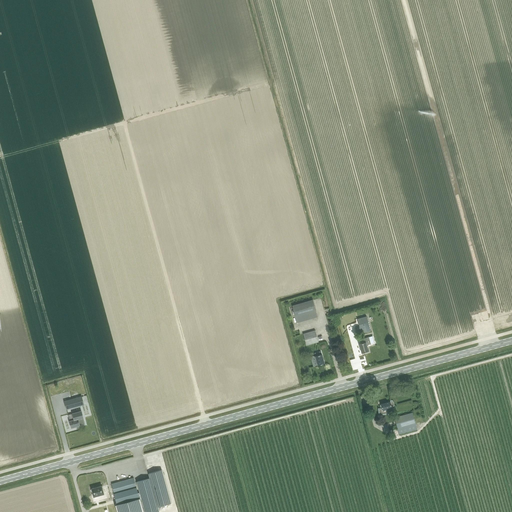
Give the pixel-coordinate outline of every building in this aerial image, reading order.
[(297,323),(318,317),(313,300),(292,306),(297,323)] [(360,331),(363,330),(370,328),(367,317),(357,319),(360,331)] [(315,330),(303,334),(306,345),(318,342),(315,330)] [(361,344),(359,344),(362,353),(368,351),(366,345),(371,344),(369,337),(360,339),(361,344)] [(318,365),(324,363),(322,354),(320,352),(316,353),(317,356),(315,356),(318,365)] [(64,401),(66,410),(84,405),(81,396),(64,401)] [(393,401),(392,402),(392,401),(390,401),(390,402),(381,404),(382,408),(378,409),(379,415),(388,414),(387,409),(392,408),(391,407),(394,406),(393,401)] [(79,425),(78,419),(83,418),(81,411),(72,414),(74,420),(69,421),(71,428),(79,425)] [(399,435),(417,430),(412,413),(394,418),(399,435)] [(171,504),(162,470),(148,474),(149,478),(136,482),(139,493),(138,493),(137,491),(115,497),(116,503),(115,503),(116,505),(115,505),(117,511),(143,511),(142,507),(143,507),(144,511),(158,511),(158,507),(171,504)] [(115,497),(137,491),(133,478),(111,484),(115,497)] [(93,497),(104,494),(102,486),(91,488),(93,497)]
